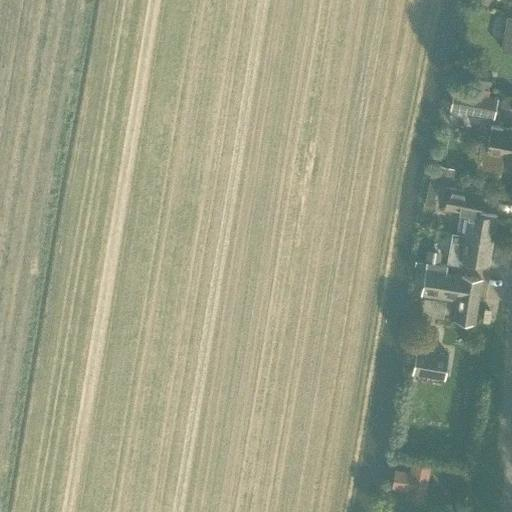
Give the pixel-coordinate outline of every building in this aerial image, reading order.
[(511,17),(508,17),(503,49),(511,50),(511,17)] [(492,71),(468,68),(467,86),(491,88),(492,71)] [(494,114),(497,98),(466,92),(465,97),(453,95),(451,106),(494,114)] [(511,93),(505,92),(503,103),(511,104),(511,93)] [(482,146),(478,171),(501,175),(503,161),(511,162),(511,128),(510,128),(509,129),(492,125),(488,147),(482,146)] [(438,179),(453,182),(456,169),(441,165),(438,179)] [(435,205),(440,182),(430,180),(426,203),(435,205)] [(448,186),(444,207),(446,207),(461,210),(457,233),(465,234),(493,239),(497,215),(484,212),(476,211),(477,204),(480,205),(481,198),(482,192),(460,188),(448,186)] [(489,263),(493,239),(465,234),(461,258),(489,263)] [(446,266),(447,259),(448,253),(423,248),(421,261),(428,262),(446,266)] [(446,266),(428,262),(424,283),(422,294),(457,299),(454,319),(476,322),(483,278),(461,274),(461,275),(445,272),(446,266)] [(418,348),(413,372),(445,377),(449,354),(418,348)] [(407,490),(406,497),(425,500),(431,465),(412,461),(411,470),(407,490)]
